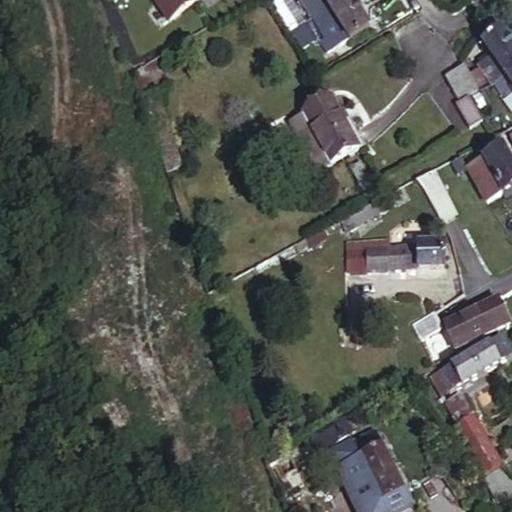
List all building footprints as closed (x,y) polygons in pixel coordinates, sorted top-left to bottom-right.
[(158,0),(176,24),(204,2),(202,0),(158,0)] [(301,28),(282,0),(270,0),(293,33),(301,28)] [(321,15),(330,9),(324,0),(301,0),(314,19),(321,15)] [(324,0),(330,9),(343,0),(324,0)] [(371,28),(352,0),(343,0),(330,9),(341,26),(352,41),(371,28)] [(387,31),(412,16),(402,0),(397,0),(377,14),(387,31)] [(341,26),(330,9),(321,15),(332,32),(341,26)] [(321,15),(314,19),(328,41),(323,45),(331,55),(342,47),(332,32),(321,15)] [(301,28),(293,33),(304,49),(318,40),(307,24),(301,28)] [(342,47),(352,41),(341,26),(332,32),(342,47)] [(509,78),(511,76),(511,44),(504,34),(486,47),(495,59),(509,78)] [(499,85),(509,78),(495,59),(483,68),(497,87),(499,85)] [(472,103),(475,102),(481,98),(484,95),(468,67),(450,77),(465,107),(472,103)] [(511,95),(511,82),(509,78),(499,85),(508,98),(511,95)] [(361,148),(334,96),(305,112),(332,163),(361,148)] [(486,129),(472,103),(465,107),(458,111),(474,137),(486,129)] [(315,172),(332,163),(305,112),(289,121),(315,172)] [(504,197),(511,192),(511,161),(505,150),(485,161),(504,197)] [(504,197),(485,161),(469,169),(489,205),(504,197)] [(374,186),(361,162),(353,167),(366,190),(374,186)] [(427,196),(444,225),(453,219),(437,191),(427,196)] [(384,217),(379,206),(344,224),(350,236),(384,217)] [(371,251),(371,243),(371,242),(350,242),(350,275),(371,275),(371,251)] [(421,247),(421,251),(422,274),(447,274),(447,248),(421,247)] [(390,275),(390,251),(371,251),(371,275),(390,275)] [(422,274),(421,251),(390,251),(390,275),(422,274)] [(511,327),(500,302),(477,313),(448,327),(460,353),(511,327)] [(417,326),(423,343),(445,332),(437,315),(417,326)] [(503,369),(511,364),(511,355),(505,344),(492,351),(503,369)] [(503,369),(492,351),(454,370),(465,389),(503,369)] [(465,389),(454,370),(441,377),(451,397),(465,389)] [(465,394),(445,406),(453,420),(474,409),(465,394)] [(460,435),(483,471),(503,459),(474,409),(453,420),(460,435)] [(360,453),(361,457),(383,446),(377,434),(356,444),(360,453)] [(348,459),(360,453),(356,444),(343,450),(348,459)] [(361,457),(372,479),(373,479),(395,469),(394,467),(383,446),(361,457)] [(287,469),(294,466),(290,458),(283,462),(287,469)] [(298,464),(294,466),(287,469),(293,484),(304,479),(298,464)] [(373,479),(372,479),(383,502),(406,490),(395,469),(373,479)] [(388,511),(406,511),(415,508),(406,490),(383,502),(388,511)]
